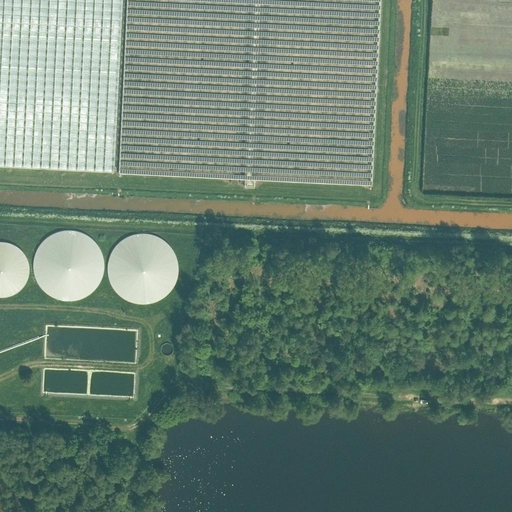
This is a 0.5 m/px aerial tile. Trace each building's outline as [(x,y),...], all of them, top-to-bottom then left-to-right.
[(0,0),(0,165),(113,171),(120,27),(121,0),(0,0)] [(126,0),(118,172),(371,184),(379,0),(126,0)] [(62,300),(65,300),(68,301),(71,300),(74,300),(77,299),(80,298),(83,297),(86,296),(88,294),(91,292),(93,290),(95,288),(97,285),(99,283),(100,280),(101,277),(102,274),(103,271),(103,268),(103,265),(103,262),(103,259),(102,256),(101,253),(100,250),(99,247),(97,245),(95,242),(93,240),(91,238),(88,236),(86,234),(83,233),(80,232),(77,231),(74,230),(71,230),(68,229),(65,230),(62,230),(59,231),(56,232),(53,233),(50,234),(48,236),(45,238),(43,240),(41,242),(39,245),(37,247),(36,250),(35,253),(34,256),(33,259),(33,262),(32,265),(33,268),(33,271),(34,274),(35,277),(36,280),(37,283),(39,285),(41,288),(43,290),(45,292),(48,294),(50,296),(53,297),(56,298),(59,299),(62,300)] [(136,304),(140,304),(143,304),(146,304),(149,304),(152,303),(155,302),(158,301),(161,299),(163,298),(166,296),(168,294),(170,291),(172,289),(174,286),(175,284),(176,281),(177,278),(178,275),(178,272),(178,269),(178,265),(178,262),(177,259),(176,256),(175,253),(174,251),(172,248),(170,246),(168,243),(166,241),(163,239),(161,238),(158,236),(155,235),(152,234),(149,233),(146,233),(143,233),(140,233),(136,233),(133,234),(130,235),(128,236),(125,238),(122,239),(120,241),(117,243),(115,246),(113,248),(112,251),(110,253),(109,256),(108,259),(108,262),(107,265),(107,269),(107,272),(108,275),(108,278),(109,281),(110,284),(112,286),(113,289),(115,291),(117,294),(120,296),(122,298),(125,299),(128,301),(130,302),(133,303),(136,304)] [(0,297),(1,297),(3,297),(6,297),(8,296),(10,296),(13,295),(15,294),(17,292),(19,291),(21,289),(22,287),(24,285),(25,283),(26,281),(27,279),(28,277),(28,274),(29,272),(29,269),(29,267),(28,264),(28,262),(27,260),(26,257),(25,255),(24,253),(22,251),(21,249),(19,248),(17,246),(15,245),(13,244),(10,243),(8,242),(6,242),(3,241),(1,241),(0,241),(0,297)]
